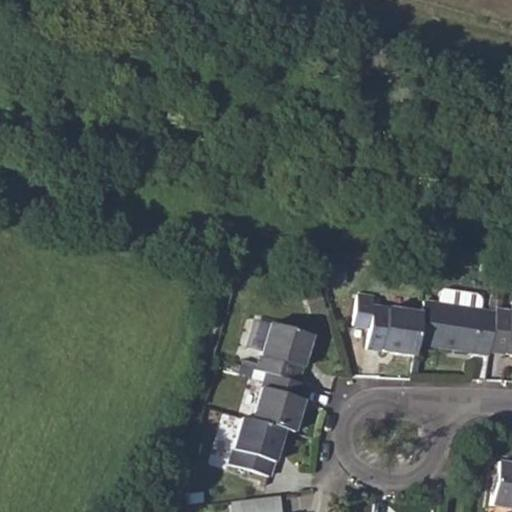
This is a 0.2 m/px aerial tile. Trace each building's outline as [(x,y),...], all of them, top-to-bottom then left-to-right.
[(417,312),(412,345),(482,356),(483,353),(490,311),(473,309),(474,302),(472,297),(470,294),(440,290),(437,292),(435,303),(419,300),(417,312)] [(417,312),(369,305),(370,297),(352,293),(347,326),(365,328),(361,350),(410,357),(412,345),(417,312)] [(490,311),(483,353),(511,357),(511,298),(509,301),(508,310),(490,308),(490,311)] [(260,376),(294,386),(309,338),(266,326),(252,373),(260,376)] [(260,376),(245,423),(280,433),(289,436),(304,389),(294,386),(260,376)] [(266,479),(280,433),(245,423),(237,420),(223,467),(266,479)] [(511,465),(492,463),(486,507),(511,510),(511,465)]
